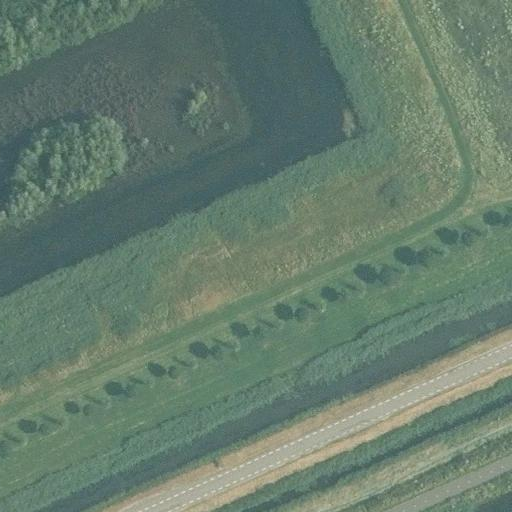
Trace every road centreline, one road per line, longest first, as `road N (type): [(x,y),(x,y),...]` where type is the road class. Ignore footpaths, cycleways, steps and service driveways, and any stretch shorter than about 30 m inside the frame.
road 1 (track): [(401,0),(475,165),(459,205),(0,415)]
road 2 (tertiary): [(156,511),(511,352)]
